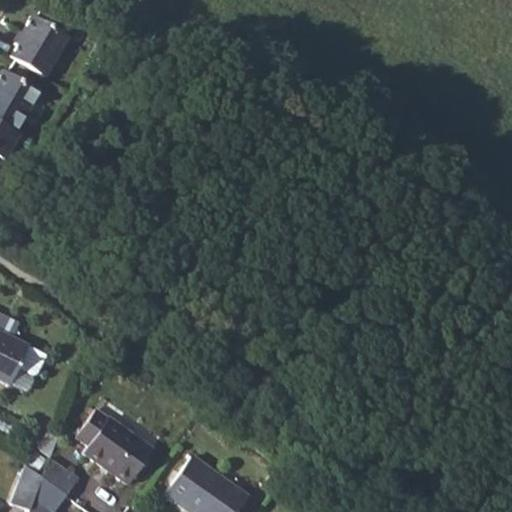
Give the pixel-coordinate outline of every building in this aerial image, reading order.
[(14,43),(7,55),(41,76),(65,35),(29,13),(12,41),(14,43)] [(0,146),(35,93),(0,71),(0,146)] [(0,382),(6,385),(14,368),(29,375),(34,374),(44,355),(26,346),(0,332),(0,382)] [(93,409),(73,438),(86,447),(81,453),(126,485),(150,451),(93,409)] [(32,451),(22,466),(24,466),(40,478),(46,462),(32,451)] [(189,457),(163,496),(185,511),(236,511),(246,498),(189,457)] [(46,462),(40,478),(65,496),(76,480),(47,460),(46,462)] [(24,466),(11,503),(28,509),(32,499),(40,478),(24,466)] [(40,478),(32,499),(51,511),(52,511),(65,496),(40,478)]
